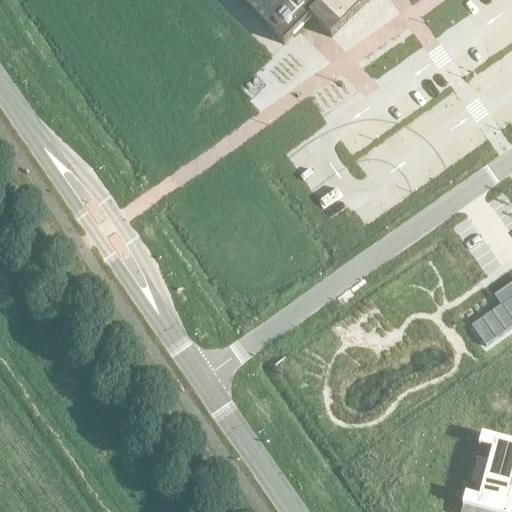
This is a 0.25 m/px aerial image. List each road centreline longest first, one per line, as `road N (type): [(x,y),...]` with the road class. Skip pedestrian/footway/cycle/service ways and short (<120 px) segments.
road 1 (residential): [(203,378),(511,161)]
road 2 (tertiary): [(162,317),(147,261),(79,168),(50,156)]
road 3 (tertiary): [(50,156),(136,292),(162,317)]
road 4 (tertiary): [(297,511),(203,378)]
